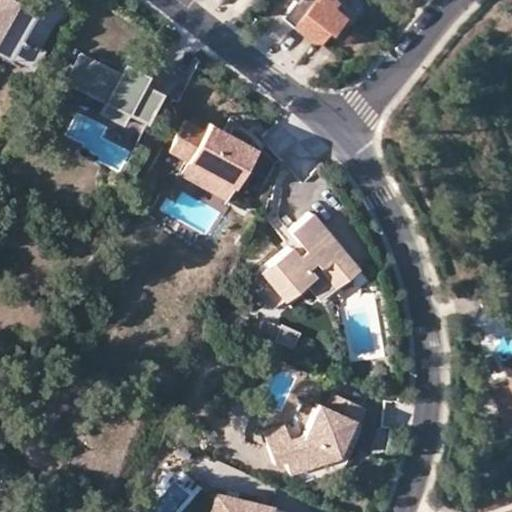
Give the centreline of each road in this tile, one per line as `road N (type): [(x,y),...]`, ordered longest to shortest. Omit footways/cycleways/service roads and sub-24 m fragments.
road 1 (residential): [(337,133),(392,215),(420,298),(428,417),(398,511)]
road 2 (residential): [(162,0),(337,133)]
road 3 (residential): [(337,133),(458,0)]
